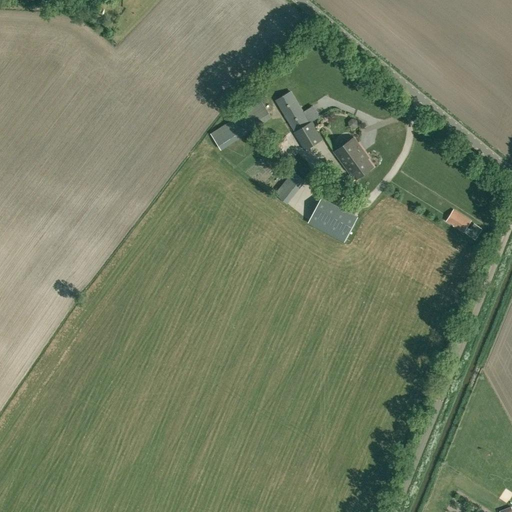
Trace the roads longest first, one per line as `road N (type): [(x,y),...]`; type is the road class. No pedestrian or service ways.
road 1 (unclassified): [(396,511),(511,223)]
road 2 (tertiary): [(511,172),(298,0)]
